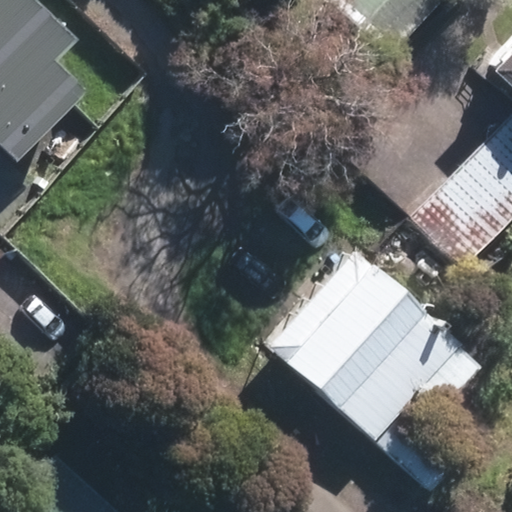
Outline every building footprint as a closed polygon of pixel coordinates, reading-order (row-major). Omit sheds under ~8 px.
[(0,0),(0,151),(3,149),(59,88),(26,56),(44,37),(6,0),(0,0)] [(316,0),(377,55),(427,0),(316,0)] [(511,19),(466,69),(500,100),(397,215),(453,265),(511,200),(511,19)] [(340,245),(249,346),(413,493),(452,449),(417,418),(469,360),(340,245)] [(0,471),(0,507),(5,511),(113,511),(29,438),(0,471)]
